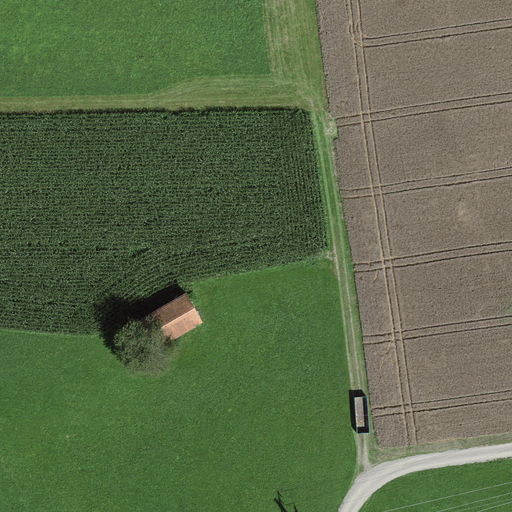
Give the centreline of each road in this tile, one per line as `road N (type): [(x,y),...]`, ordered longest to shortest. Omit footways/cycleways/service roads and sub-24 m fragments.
road 1 (track): [(370,481),(317,114)]
road 2 (track): [(511,447),(422,459),(370,481),(350,511)]
